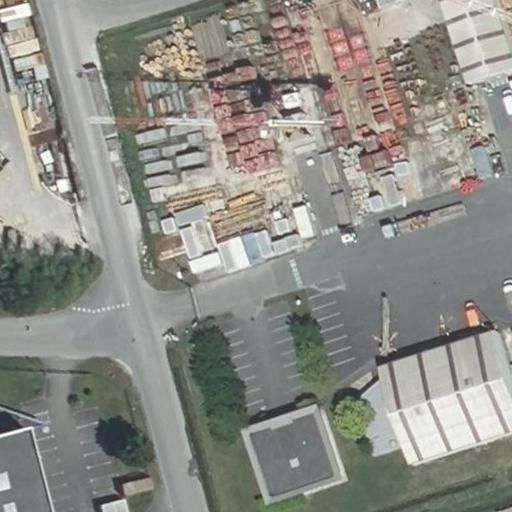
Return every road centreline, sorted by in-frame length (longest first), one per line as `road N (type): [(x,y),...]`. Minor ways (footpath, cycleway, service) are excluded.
road 1 (unclassified): [(148,330),(63,0)]
road 2 (unclassified): [(193,511),(148,330)]
road 3 (unclassified): [(148,330),(0,326)]
